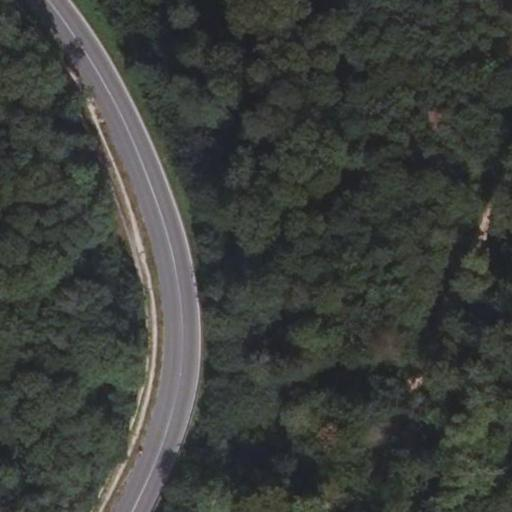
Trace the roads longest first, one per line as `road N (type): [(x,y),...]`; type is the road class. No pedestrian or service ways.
road 1 (secondary): [(133,511),(169,423),(181,358),(179,285),(124,126),(42,0)]
road 2 (track): [(511,141),(346,511)]
